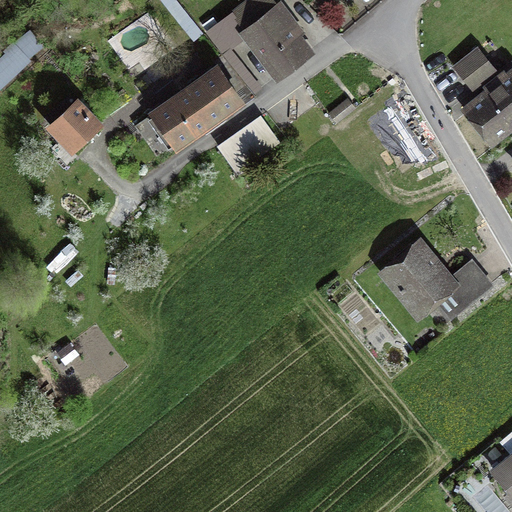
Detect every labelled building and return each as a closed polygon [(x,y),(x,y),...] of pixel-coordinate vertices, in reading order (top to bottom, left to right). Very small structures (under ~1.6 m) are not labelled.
[(233,12),(217,25),(237,50),(249,40),(277,76),(309,51),(269,0),(262,0),(238,19),(233,12)] [(38,43),(30,33),(0,60),(0,84),(29,59),(25,54),(38,43)] [(454,66),(473,90),(497,71),(478,47),(454,66)] [(218,68),(137,126),(158,156),(170,147),(174,152),(243,103),(218,68)] [(465,107),(493,139),(511,122),(511,78),(506,72),(465,107)] [(49,126),(72,150),(100,125),(77,100),(49,126)] [(259,119),(216,149),(233,172),(275,142),(259,119)] [(420,243),(384,273),(418,312),(449,285),(464,303),(489,282),(472,262),(451,279),(420,243)] [(511,457),(494,473),(510,492),(507,494),(511,499),(511,457)]
